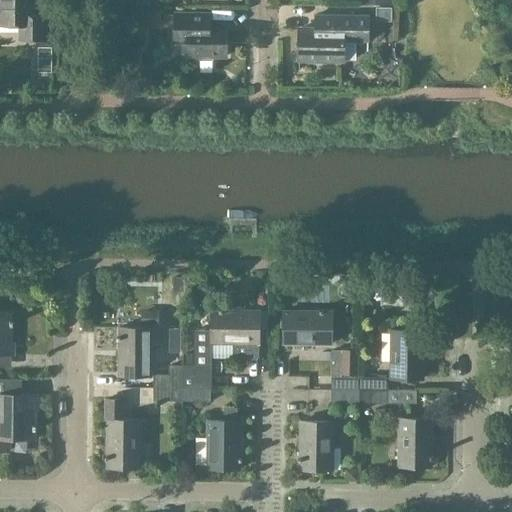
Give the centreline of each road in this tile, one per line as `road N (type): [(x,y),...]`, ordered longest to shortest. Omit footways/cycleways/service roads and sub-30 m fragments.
road 1 (residential): [(74,491),(269,492)]
road 2 (residential): [(475,502),(477,338)]
road 3 (residential): [(74,491),(77,334)]
road 4 (residential): [(323,501),(475,502)]
